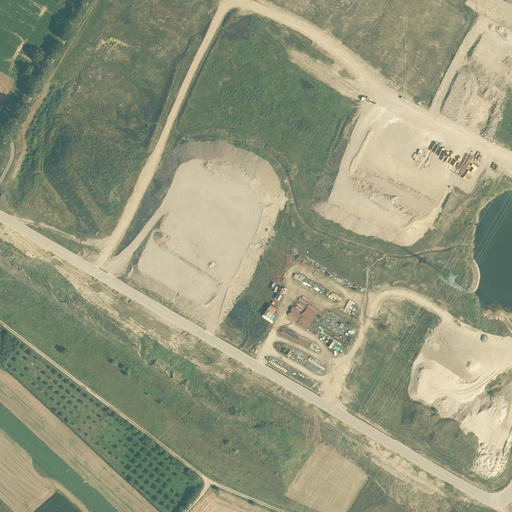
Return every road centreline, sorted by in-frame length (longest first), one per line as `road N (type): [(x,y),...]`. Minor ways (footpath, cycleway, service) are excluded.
road 1 (track): [(210,482),(0,321)]
road 2 (unclassified): [(0,182),(11,131),(89,0)]
